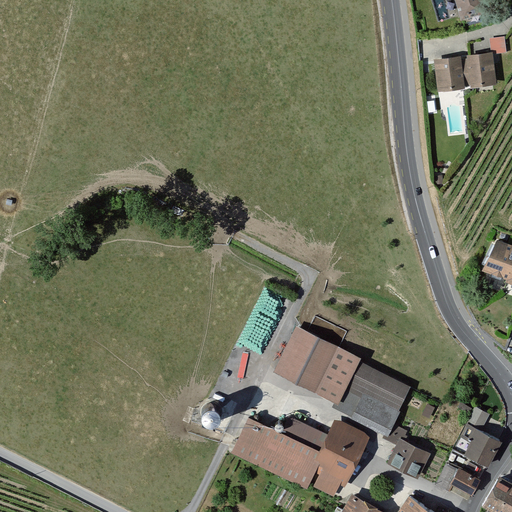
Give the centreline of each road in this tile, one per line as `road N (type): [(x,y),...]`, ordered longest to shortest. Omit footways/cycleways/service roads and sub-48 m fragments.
road 1 (secondary): [(511,394),(457,321),(420,214),(393,0)]
road 2 (unclassified): [(118,511),(0,452)]
